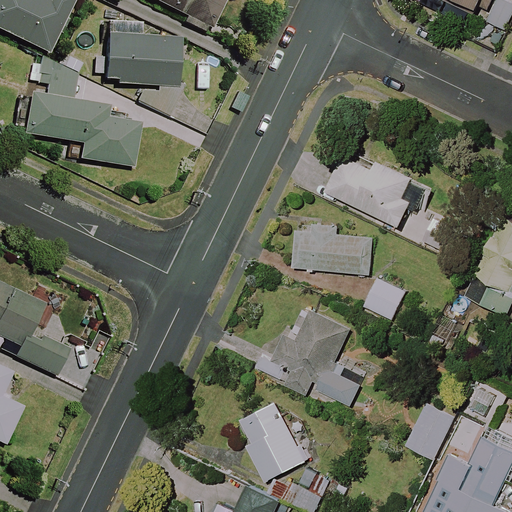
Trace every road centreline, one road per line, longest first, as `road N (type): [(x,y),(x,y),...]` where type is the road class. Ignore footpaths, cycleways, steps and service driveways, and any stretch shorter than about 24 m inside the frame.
road 1 (residential): [(317,20),(190,285)]
road 2 (residential): [(190,285),(81,511)]
road 3 (residential): [(317,20),(511,113)]
road 4 (residential): [(190,285),(0,193)]
